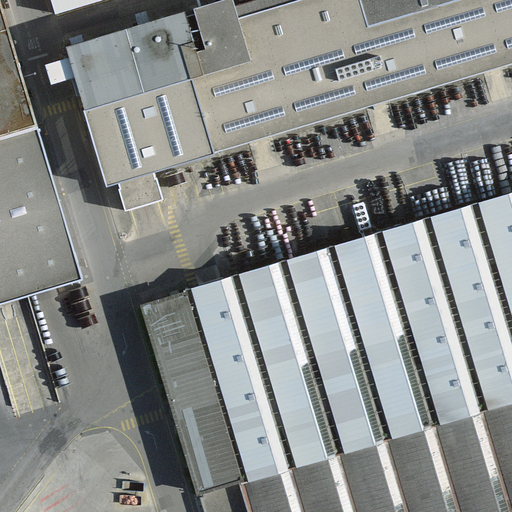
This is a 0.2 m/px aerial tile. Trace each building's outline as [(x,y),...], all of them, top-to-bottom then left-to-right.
[(0,0),(0,142),(44,129),(5,0),(0,0)] [(53,0),(59,16),(113,0),(53,0)] [(511,0),(232,0),(71,46),(111,187),(122,185),(130,214),(168,203),(159,170),(511,69),(511,0)] [(0,295),(90,271),(44,129),(0,142),(0,295)] [(511,200),(146,307),(202,503),(214,500),(511,417),(511,200)] [(511,511),(511,417),(214,500),(217,511),(511,511)]
